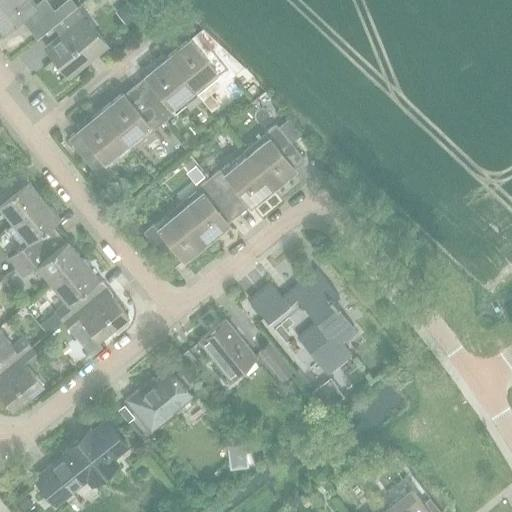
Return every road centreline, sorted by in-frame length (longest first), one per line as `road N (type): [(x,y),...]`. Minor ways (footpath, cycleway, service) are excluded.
road 1 (residential): [(173,311),(285,219),(325,210),(479,380)]
road 2 (residential): [(27,138),(173,311)]
road 3 (residential): [(0,439),(40,421),(173,311)]
road 4 (residential): [(27,138),(179,14)]
